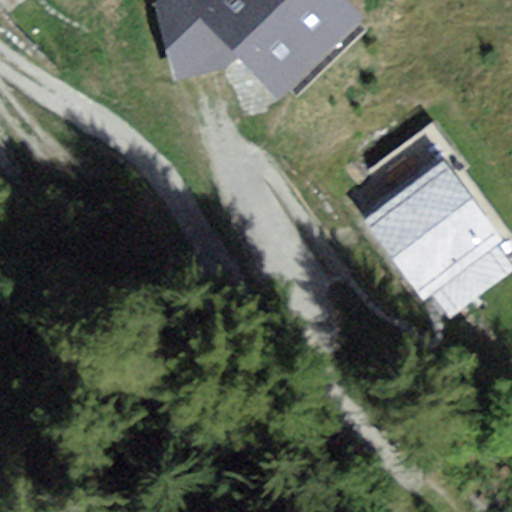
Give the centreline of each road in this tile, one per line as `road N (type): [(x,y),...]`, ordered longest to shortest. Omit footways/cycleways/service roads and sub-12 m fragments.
road 1 (track): [(439,511),(299,382),(183,205)]
road 2 (residential): [(0,37),(183,205)]
